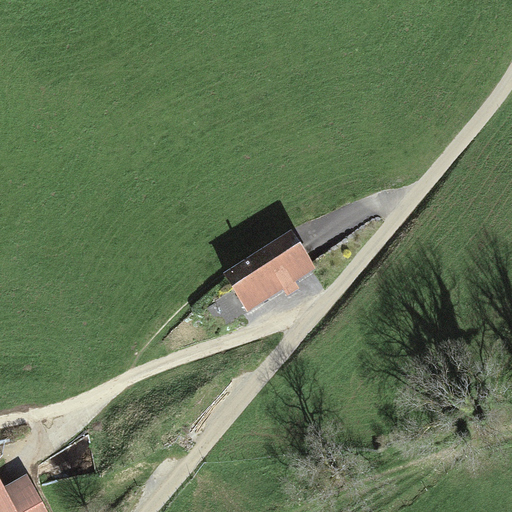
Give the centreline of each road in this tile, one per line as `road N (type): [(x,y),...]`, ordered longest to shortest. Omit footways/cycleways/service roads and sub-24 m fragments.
road 1 (unclassified): [(511,67),(141,511)]
road 2 (track): [(0,417),(87,397),(157,361),(311,313)]
road 3 (track): [(446,451),(210,431)]
road 4 (track): [(302,511),(511,427)]
